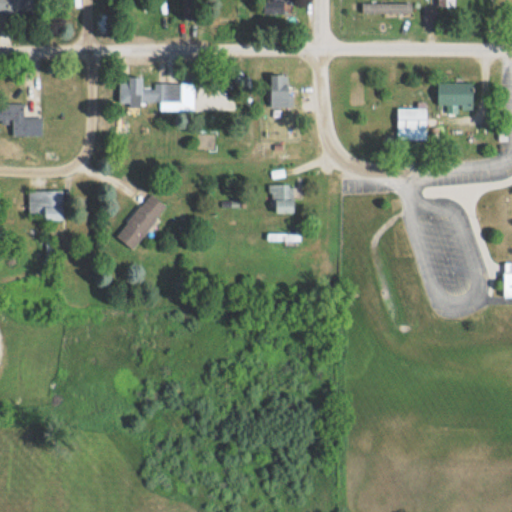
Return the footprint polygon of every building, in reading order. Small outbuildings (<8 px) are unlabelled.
[(33,0),(0,0),(0,13),(33,13),(33,0)] [(285,15),(284,0),(262,0),(263,15),(285,15)] [(454,0),(437,0),(438,8),(455,8),(454,0)] [(362,3),(362,14),(411,14),(411,3),(362,3)] [(291,75),(271,75),(271,109),(291,109),(291,75)] [(119,105),(181,104),(181,84),(146,84),(146,79),(119,79),(119,105)] [(446,106),(446,114),(458,114),(458,106),(473,107),(474,84),(437,83),(436,106),(446,106)] [(0,103),(0,122),(11,122),(11,137),(41,136),(41,117),(23,117),(23,103),(0,103)] [(397,132),(427,132),(427,109),(397,109),(397,132)] [(293,185),(271,185),(271,214),(293,214),(293,185)] [(43,220),(62,220),(62,191),(27,191),(27,216),(43,216),(43,220)] [(115,237),(132,250),(166,207),(149,194),(115,237)]
